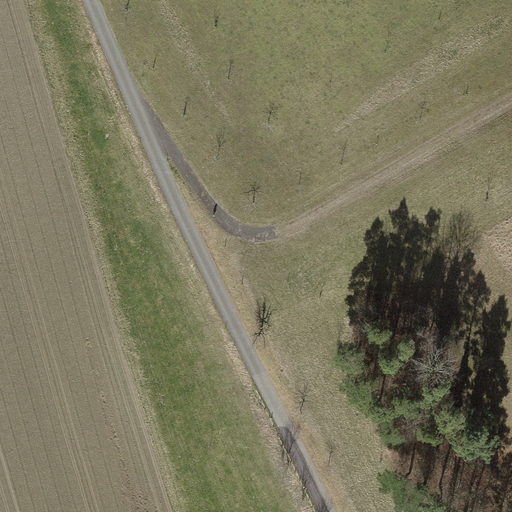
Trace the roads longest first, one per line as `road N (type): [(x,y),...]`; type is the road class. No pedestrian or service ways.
road 1 (track): [(91,0),(326,511)]
road 2 (track): [(150,137),(226,224),(252,237),(283,233),(511,107)]
